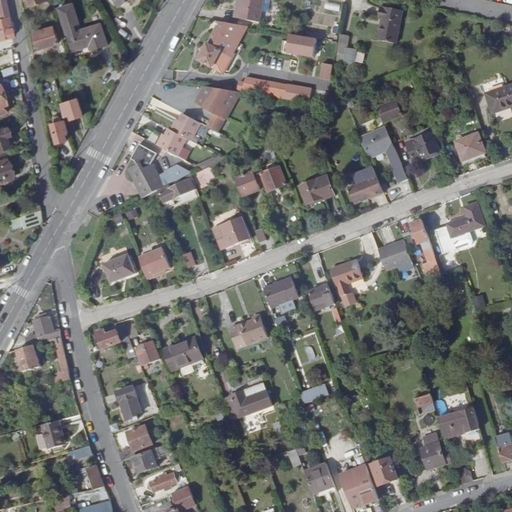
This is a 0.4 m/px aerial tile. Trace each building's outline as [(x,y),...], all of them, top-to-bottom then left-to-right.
[(0,0),(0,41),(15,37),(5,0),(0,0)] [(239,17),(243,0),(242,0),(237,0),(233,16),(239,17)] [(242,0),(243,0),(239,17),(258,21),(261,11),(263,0),(242,0)] [(270,0),(263,0),(261,11),(268,12),(270,0)] [(323,9),(338,11),(339,4),(324,2),(323,9)] [(76,24),(80,22),(72,3),(59,9),(76,50),(92,43),(95,48),(111,42),(101,20),(79,30),(76,24)] [(385,8),(385,10),(381,9),(379,17),(383,18),(378,41),(397,45),(404,11),(385,8)] [(247,25),(220,20),(198,58),(222,71),(247,25)] [(39,45),(57,41),(53,25),(35,29),(39,45)] [(286,32),(282,52),(312,57),(315,37),(286,32)] [(347,47),(348,35),(338,34),(337,61),(355,62),(356,48),(347,47)] [(354,61),(362,63),(364,53),(356,51),(354,61)] [(68,62),(71,62),(68,52),(62,54),(64,61),(67,60),(68,62)] [(293,66),(291,73),(326,80),(328,73),(293,66)] [(1,75),(11,74),(10,67),(0,69),(1,75)] [(306,101),(307,95),(315,96),(323,98),(326,80),(291,73),(290,81),(289,83),(287,96),(287,98),(306,101)] [(266,92),(287,96),(289,83),(269,79),(246,75),(243,88),(266,92)] [(222,118),(239,90),(203,84),(193,102),(211,112),(204,125),(215,131),(222,118)] [(511,116),(511,84),(482,95),(489,114),(508,107),(511,117),(511,116)] [(5,93),(0,94),(0,117),(1,117),(0,113),(10,110),(5,93)] [(307,95),(306,101),(315,103),(315,96),(307,95)] [(66,111),(66,113),(72,112),(73,116),(83,114),(78,97),(63,101),(66,111)] [(398,101),(379,108),(386,123),(404,115),(398,101)] [(72,133),(68,118),(63,119),(62,114),(56,116),(57,121),(54,121),(59,141),(69,138),(68,134),(72,133)] [(174,131),(188,138),(193,141),(202,124),(184,114),(181,120),(174,131)] [(172,130),(174,131),(181,120),(178,118),(172,130)] [(8,141),(11,140),(6,125),(0,126),(0,150),(5,148),(4,146),(9,144),(8,141)] [(440,151),(431,126),(408,135),(411,141),(408,142),(416,163),(424,160),(424,158),(440,151)] [(362,138),(371,158),(396,147),(388,128),(362,138)] [(178,157),(188,138),(174,131),(172,130),(171,129),(167,136),(161,147),(178,157)] [(161,147),(167,136),(164,134),(157,145),(161,147)] [(480,134),(457,142),(464,161),(487,152),(480,134)] [(160,190),(190,176),(189,172),(179,167),(167,172),(168,174),(161,177),(155,163),(159,154),(142,144),(135,159),(139,161),(139,165),(130,169),(135,180),(144,198),(160,190)] [(241,152),(229,157),(233,170),(245,165),(241,152)] [(0,181),(11,178),(6,160),(0,161),(0,181)] [(409,180),(404,166),(396,169),(402,183),(409,180)] [(207,168),(194,174),(199,187),(209,184),(207,178),(210,177),(207,168)] [(356,203),(385,192),(375,168),(348,178),(352,187),(350,188),(356,203)] [(280,169),(263,175),(270,193),(286,187),(280,169)] [(255,175),(240,181),(245,197),(261,191),(255,175)] [(328,177),(302,187),(308,204),(325,198),(326,200),(336,196),(328,177)] [(192,180),(184,183),(188,195),(197,191),(192,180)] [(184,183),(161,192),(165,203),(188,195),(184,183)] [(25,204),(28,213),(41,209),(39,199),(25,204)] [(443,252),(456,249),(452,237),(486,227),(479,204),(467,208),(470,217),(448,224),(449,225),(436,229),(443,252)] [(135,208),(125,213),(128,220),(138,216),(135,208)] [(25,228),(40,224),(42,219),(41,209),(28,213),(9,219),(12,229),(23,225),(25,228)] [(115,224),(122,221),(120,212),(112,215),(115,224)] [(251,238),(242,216),(224,222),(218,225),(226,247),(233,244),(251,238)] [(428,255),(436,253),(424,219),(413,223),(416,232),(414,233),(416,238),(418,237),(420,243),(423,242),(428,255)] [(218,225),(212,227),(221,249),(226,247),(218,225)] [(263,229),(256,232),(260,243),(267,240),(263,229)] [(468,232),(452,237),(456,249),(471,244),(472,242),(470,233),(468,232)] [(382,255),(390,274),(416,264),(408,244),(382,255)] [(164,247),(139,257),(148,279),(162,274),(161,271),(171,267),(164,247)] [(191,253),(184,255),(189,268),(196,266),(191,253)] [(430,278),(443,273),(436,253),(428,255),(430,262),(424,264),(426,269),(430,278)] [(129,255),(104,264),(111,283),(136,274),(129,255)] [(353,293),(349,284),(366,278),(360,261),(333,270),(339,288),(341,287),(344,296),(353,293)] [(320,279),(327,276),(323,263),(315,266),(320,279)] [(430,278),(426,269),(421,271),(425,280),(430,278)] [(299,296),(292,278),(264,288),(271,308),(282,303),(295,298),(299,296)] [(337,303),(331,285),(321,289),(320,287),(311,290),(318,309),(337,303)] [(474,307),(484,305),(483,295),(473,297),(474,307)] [(295,298),(282,303),(285,311),(298,306),(295,298)] [(260,315),(252,318),(253,320),(231,329),(239,349),(269,337),(260,315)] [(62,337),(60,330),(55,332),(50,317),(35,321),(39,334),(27,337),(29,346),(35,345),(54,339),(62,337)] [(129,338),(123,324),(118,326),(124,340),(129,338)] [(103,350),(123,342),(117,326),(97,333),(103,350)] [(62,337),(54,339),(61,369),(57,370),(59,379),(70,377),(62,337)] [(194,337),(164,349),(171,369),(203,358),(194,337)] [(163,366),(152,338),(135,345),(142,362),(155,357),(160,368),(163,366)] [(41,366),(35,345),(29,346),(18,349),(24,371),(41,366)] [(136,389),(120,393),(128,422),(143,418),(136,389)] [(318,389),(300,396),(300,398),(303,405),(321,398),(318,389)] [(239,393),(248,415),(273,407),(266,391),(246,398),(244,391),(239,393)] [(239,393),(231,396),(239,419),(248,415),(239,393)] [(437,409),(432,394),(417,398),(421,414),(437,409)] [(239,419),(231,396),(224,398),(231,419),(232,421),(239,419)] [(474,405),(439,415),(445,438),(467,432),(469,425),(479,423),(474,405)] [(50,449),(64,445),(62,439),(65,438),(60,421),(43,425),(50,449)] [(480,428),(479,423),(469,425),(467,432),(480,428)] [(111,434),(114,441),(127,436),(134,451),(152,444),(145,426),(129,432),(128,427),(111,434)] [(502,437),(496,439),(503,462),(511,459),(511,454),(511,453),(511,436),(511,434),(509,435),(507,429),(501,431),(502,437)] [(420,442),(423,449),(440,444),(438,436),(420,442)] [(360,442),(368,465),(372,476),(375,475),(365,445),(372,443),(370,439),(360,442)] [(440,444),(423,449),(429,469),(453,461),(449,449),(443,451),(440,444)] [(88,446),(75,450),(77,457),(91,453),(88,446)] [(121,458),(130,458),(130,450),(120,450),(121,458)] [(152,450),(132,458),(137,470),(156,463),(152,450)] [(292,467),(300,464),(295,450),(287,453),(292,467)] [(392,459),(374,465),(381,486),(399,480),(392,459)] [(325,463),(305,471),(314,493),(334,486),(325,463)] [(381,499),(372,476),(368,465),(342,474),(354,508),(381,499)] [(95,466),(85,469),(94,488),(104,486),(95,466)] [(455,470),(460,485),(473,481),(470,472),(464,467),(455,470)] [(170,486),(169,483),(176,481),(172,471),(165,474),(164,471),(158,474),(159,476),(149,481),(152,490),(163,486),(163,488),(170,486)] [(314,493),(316,498),(336,491),(334,486),(314,493)] [(189,487),(172,494),(179,510),(174,511),(179,511),(196,505),(189,487)] [(58,511),(70,510),(67,495),(50,498),(53,511),(58,511)] [(75,511),(111,511),(110,503),(75,511)]
